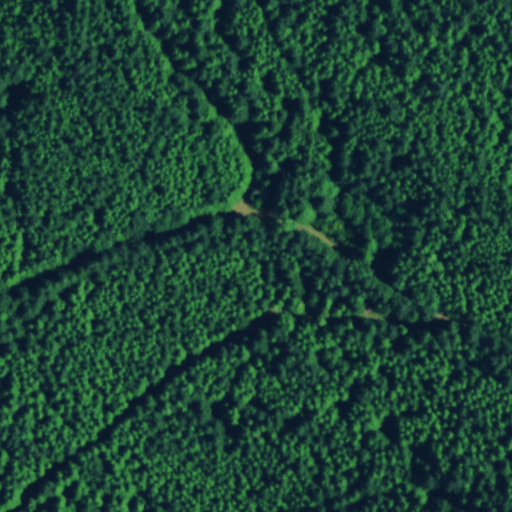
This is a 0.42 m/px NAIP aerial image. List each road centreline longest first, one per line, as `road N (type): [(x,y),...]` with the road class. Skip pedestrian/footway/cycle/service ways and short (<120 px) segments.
road 1 (track): [(190,219),(264,212),(318,232),(381,280),(511,338)]
road 2 (track): [(242,212),(259,164),(156,37),(138,0)]
